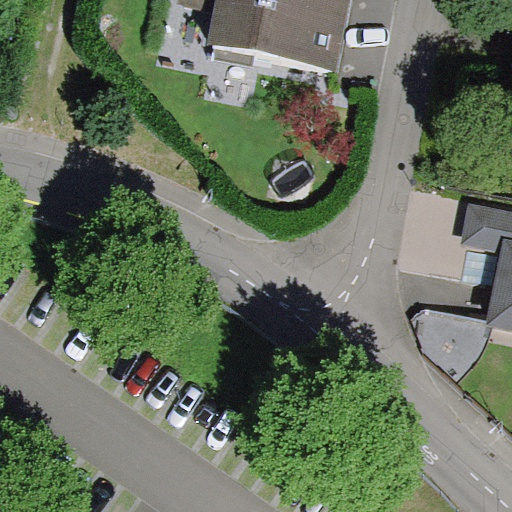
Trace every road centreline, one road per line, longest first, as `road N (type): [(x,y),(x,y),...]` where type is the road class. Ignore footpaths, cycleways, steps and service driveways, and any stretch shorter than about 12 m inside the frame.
road 1 (residential): [(0,173),(160,228),(247,277),(332,343)]
road 2 (residential): [(332,343),(384,189),(418,0)]
road 3 (residential): [(332,343),(510,511)]
